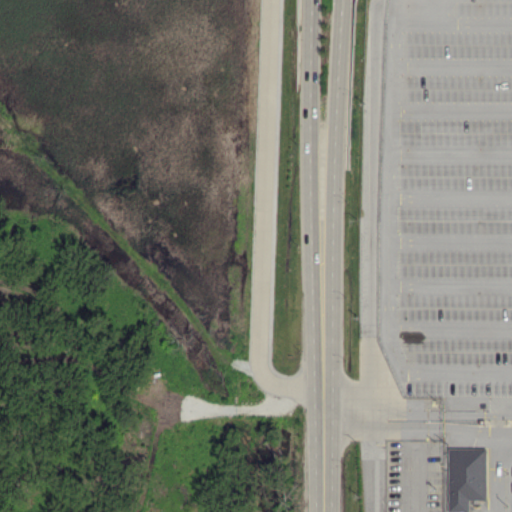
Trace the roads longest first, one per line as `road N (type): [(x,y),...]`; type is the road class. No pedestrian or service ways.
road 1 (primary): [(310,0),(308,203),(322,307)]
road 2 (primary): [(322,307),(336,0)]
road 3 (primary): [(322,390),(322,511)]
